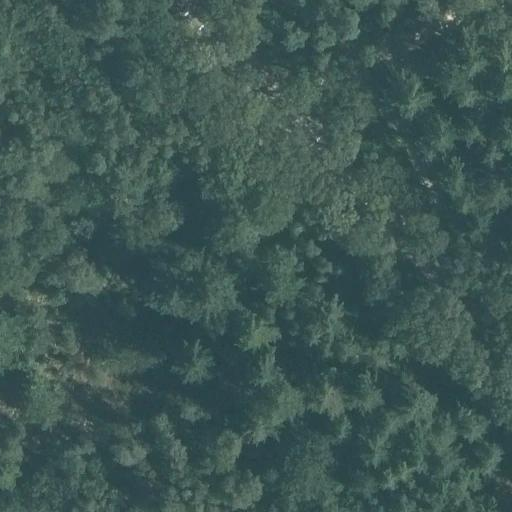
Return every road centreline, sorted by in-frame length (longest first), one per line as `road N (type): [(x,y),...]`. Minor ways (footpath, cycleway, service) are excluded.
road 1 (track): [(476,0),(47,256)]
road 2 (tertiary): [(511,349),(181,0)]
road 3 (track): [(47,256),(289,511)]
